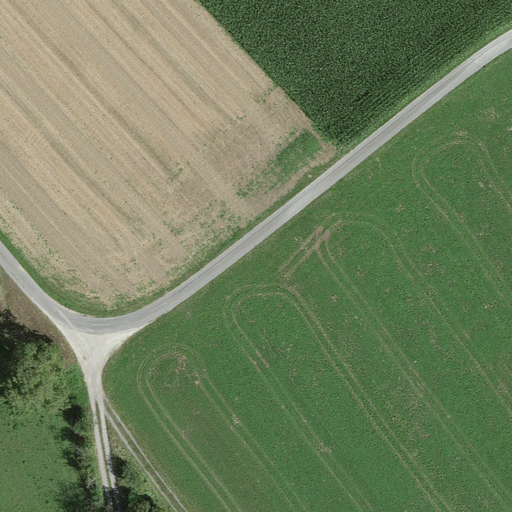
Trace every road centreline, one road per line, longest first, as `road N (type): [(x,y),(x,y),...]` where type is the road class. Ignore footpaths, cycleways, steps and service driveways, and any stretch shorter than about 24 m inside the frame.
road 1 (unclassified): [(0,241),(93,337),(180,296),(511,40)]
road 2 (track): [(206,511),(93,337),(122,511)]
